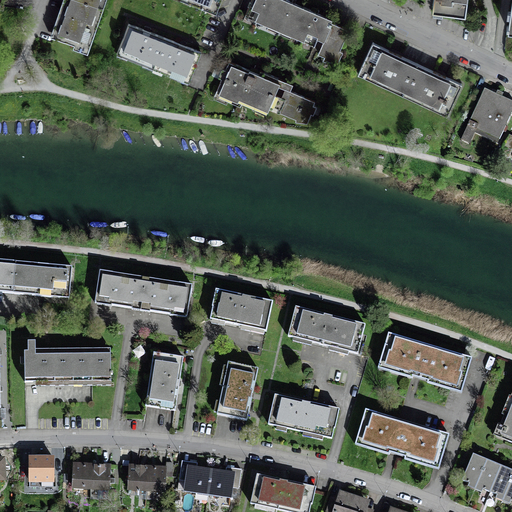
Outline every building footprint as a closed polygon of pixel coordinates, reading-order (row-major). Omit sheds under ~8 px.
[(107,0),(68,0),(53,41),(93,55),(112,2),(107,0)] [(222,0),(182,0),(181,2),(217,15),(222,0)] [(339,19),(295,0),(259,0),(255,12),(261,15),(257,23),(313,48),(317,39),(327,43),(320,57),(341,67),(348,53),(343,51),(352,30),(338,24),(339,19)] [(468,0),(433,0),(433,7),(467,11),(468,0)] [(171,42),(138,29),(126,60),(159,73),(171,42)] [(204,55),(171,42),(159,73),(192,86),(204,55)] [(413,69),(370,48),(356,77),(399,97),(413,69)] [(264,79),(233,66),(220,99),(231,104),(232,100),(246,106),(247,103),(272,113),(275,106),(307,120),(306,123),(311,126),(315,116),(318,116),(321,109),(316,107),(318,103),(292,92),(295,86),(266,74),(264,79)] [(455,90),(413,69),(399,97),(441,118),(455,90)] [(511,125),(511,102),(489,92),(464,144),(473,149),(479,136),(501,147),(511,125)] [(0,295),(16,297),(19,264),(0,262),(0,295)] [(74,303),(77,270),(19,264),(16,297),(74,303)] [(145,315),(151,280),(104,272),(98,307),(145,315)] [(192,323),(198,288),(151,280),(145,315),(192,323)] [(278,307),(219,293),(211,324),(271,338),(278,307)] [(370,329),(298,310),(290,340),(363,359),(370,329)] [(479,364),(393,337),(382,370),(420,382),(421,377),(437,382),(435,389),(467,399),(479,364)] [(41,344),(29,344),(29,354),(25,354),(25,387),(116,385),(115,354),(41,355),(41,344)] [(189,361),(157,356),(148,409),(181,414),(189,361)] [(262,373),(228,366),(218,419),(251,425),(262,373)] [(347,412),(277,396),(270,429),(339,445),(347,412)] [(511,399),(496,440),(511,446),(511,399)] [(454,440),(368,412),(357,448),(393,460),(395,453),(414,459),(412,464),(443,474),(454,440)] [(490,464),(478,459),(467,485),(474,487),(472,490),(478,493),(490,464)] [(60,461),(28,460),(27,483),(59,484),(60,461)] [(0,483),(11,483),(11,461),(0,461),(0,483)] [(503,469),(490,464),(478,493),(487,497),(489,493),(492,495),(503,469)] [(95,492),(96,467),(77,466),(75,491),(95,492)] [(114,493),(115,468),(96,467),(95,492),(114,493)] [(208,497),(211,470),(187,467),(184,494),(208,497)] [(154,470),(132,468),(130,494),(152,495),(154,470)] [(241,471),(227,469),(226,472),(235,473),(233,488),(238,489),(241,471)] [(511,487),(511,472),(503,469),(492,495),(501,499),(500,501),(505,504),(511,487)] [(173,471),(154,470),(152,495),(171,497),(172,487),(173,471)] [(233,488),(235,473),(226,472),(211,470),(208,497),(232,500),(233,488)] [(173,471),(172,487),(179,488),(180,472),(173,471)] [(310,511),(316,488),(256,475),(250,504),(285,511),(310,511)] [(349,511),(354,497),(340,493),(333,511),(349,511)] [(354,497),(349,511),(365,511),(369,502),(354,497)]
